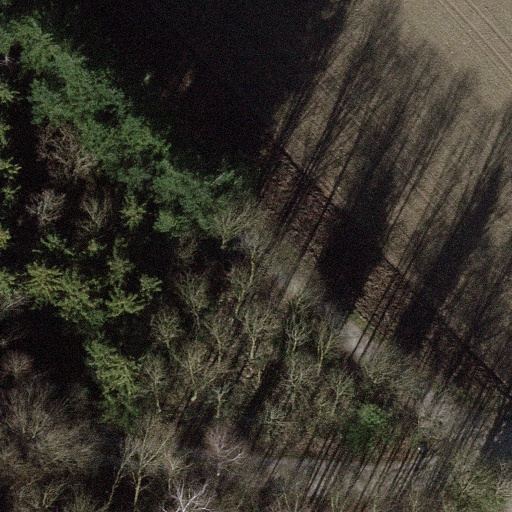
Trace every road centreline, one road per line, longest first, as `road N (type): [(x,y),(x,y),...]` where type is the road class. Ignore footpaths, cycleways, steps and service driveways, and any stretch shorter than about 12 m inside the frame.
road 1 (track): [(0,87),(124,215),(504,453),(511,472)]
road 2 (track): [(0,436),(226,475),(390,481),(450,472),(511,447)]
